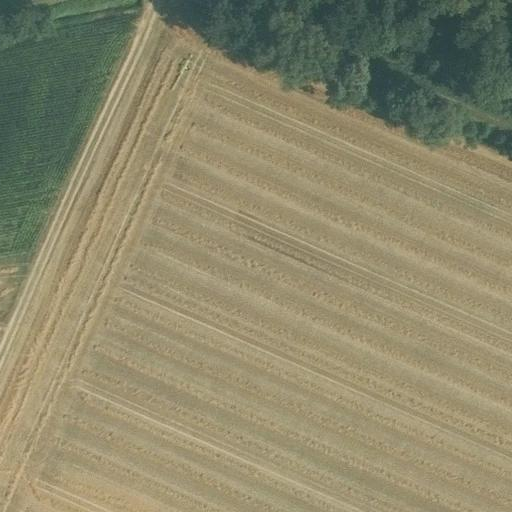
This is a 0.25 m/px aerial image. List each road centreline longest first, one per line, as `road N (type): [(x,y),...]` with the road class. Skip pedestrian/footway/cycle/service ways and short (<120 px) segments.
road 1 (track): [(0,362),(154,0)]
road 2 (track): [(188,0),(511,138)]
